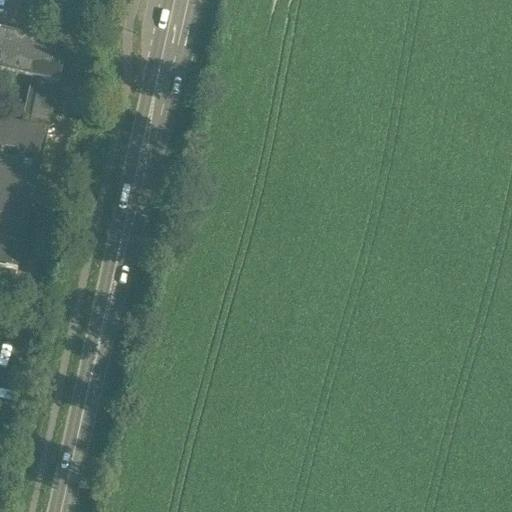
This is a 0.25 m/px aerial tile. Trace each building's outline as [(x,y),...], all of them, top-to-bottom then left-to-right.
[(16,28),(3,25),(2,31),(15,34),(16,28)] [(2,31),(0,30),(0,71),(30,79),(57,85),(66,45),(15,34),(2,31)] [(57,85),(30,79),(20,126),(47,132),(57,85)] [(20,126),(0,121),(0,266),(16,271),(47,132),(20,126)] [(16,271),(0,267),(0,280),(13,283),(16,271)]
